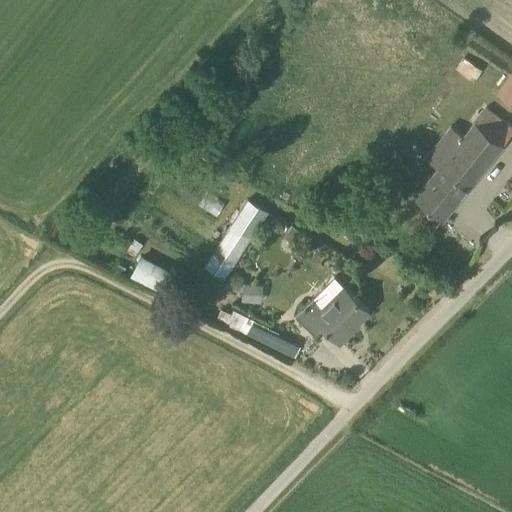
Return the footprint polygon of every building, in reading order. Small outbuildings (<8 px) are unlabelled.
[(463,56),(456,68),(471,76),(477,64),(463,56)] [(511,72),(496,93),(511,105),(511,72)] [(415,196),(443,218),(504,143),(494,136),(506,122),(487,106),(438,167),(415,196)] [(225,279),(267,215),(247,201),(205,265),(225,279)] [(140,254),(132,275),(158,286),(166,264),(140,254)] [(244,282),(242,301),(255,302),(257,284),(244,282)] [(353,326),(369,310),(345,286),(343,284),(321,306),(313,298),(296,315),(316,335),(325,326),(340,341),(354,327),(353,326)] [(191,288),(184,301),(197,308),(204,295),(191,288)] [(296,358),(301,347),(278,335),(280,333),(231,308),(224,322),(296,358)]
